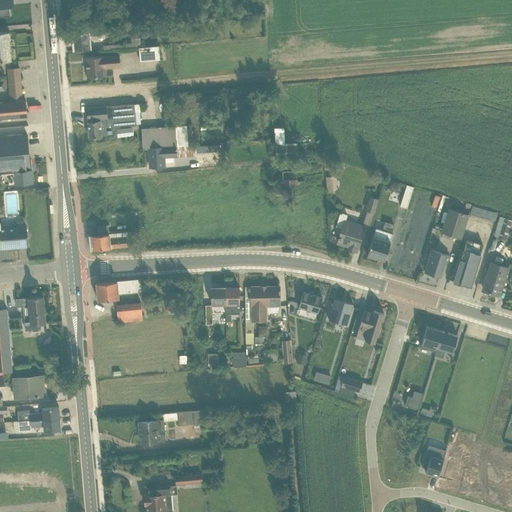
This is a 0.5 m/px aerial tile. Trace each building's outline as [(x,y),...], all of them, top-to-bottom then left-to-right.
[(0,0),(0,16),(9,15),(8,4),(12,3),(11,0),(0,0)] [(73,51),(91,49),(90,39),(110,37),(109,34),(109,30),(71,33),(73,51)] [(0,61),(11,61),(8,32),(0,32),(0,61)] [(103,50),(141,47),(140,38),(130,38),(131,43),(103,46),(103,50)] [(139,48),(140,61),(159,60),(158,46),(139,48)] [(120,68),(119,55),(85,58),(87,78),(110,76),(109,69),(120,68)] [(0,119),(27,117),(25,101),(21,101),(19,68),(7,69),(9,102),(0,102),(0,119)] [(134,105),(134,104),(86,108),(89,138),(108,136),(110,138),(112,139),(115,139),(117,138),(117,135),(116,128),(120,128),(120,126),(136,125),(136,124),(140,124),(138,104),(134,105)] [(142,148),(148,148),(192,145),(191,130),(186,131),(187,126),(141,128),(142,148)] [(32,170),(29,170),(26,134),(0,136),(0,173),(13,173),(14,184),(33,182),(32,170)] [(298,143),(275,144),(276,159),(298,158),(298,143)] [(199,145),(192,145),(148,148),(148,168),(165,167),(165,157),(196,156),(196,154),(211,154),(210,150),(216,149),(216,144),(199,145)] [(297,181),(296,170),(281,171),(282,180),(278,180),(278,175),(271,176),(272,181),(278,180),(278,182),(279,181),(280,185),(281,185),(282,187),(272,188),(273,196),(305,194),(304,181),(297,181)] [(400,206),(405,208),(412,186),(406,185),(400,206)] [(374,213),(378,199),(369,196),(365,211),(374,213)] [(474,215),(485,219),(488,210),(476,206),(474,215)] [(440,232),(461,238),(469,214),(448,208),(440,232)] [(347,248),(356,251),(364,225),(345,219),(347,214),(340,212),(335,226),(342,229),(337,243),(348,246),(347,248)] [(505,240),(511,221),(510,220),(511,216),(504,214),(504,216),(500,215),(494,236),(499,237),(498,238),(505,240)] [(14,247),(27,246),(25,225),(24,223),(24,221),(22,220),(21,220),(19,220),(17,221),(16,222),(16,223),(9,224),(11,249),(14,249),(14,247)] [(11,249),(9,224),(0,224),(0,222),(0,248),(8,248),(8,250),(11,249)] [(93,249),(129,246),(128,236),(109,238),(107,224),(96,226),(97,235),(92,235),(93,249)] [(376,257),(384,260),(392,234),(376,228),(367,256),(375,258),(376,257)] [(460,283),(470,286),(480,254),(463,248),(453,282),(459,284),(460,283)] [(432,250),(424,272),(440,277),(444,262),(447,263),(450,255),(432,250)] [(490,292),(499,294),(508,266),(492,262),(484,291),(488,292),(488,293),(490,293),(490,292)] [(97,300),(119,298),(119,293),(141,291),(140,279),(96,283),(97,300)] [(279,306),(279,286),(251,286),(251,321),(267,321),(267,307),(279,306)] [(225,312),(225,287),(211,287),(211,305),(205,305),(206,324),(212,324),(212,312),(225,312)] [(230,312),(239,312),(239,287),(231,288),(230,287),(225,287),(225,312),(225,320),(230,321),(230,312)] [(317,313),(322,298),(303,292),(298,307),(317,313)] [(23,306),(25,324),(45,323),(42,296),(16,299),(16,307),(23,306)] [(328,319),(347,324),(353,304),(334,298),(328,319)] [(118,322),(142,319),(144,319),(144,314),(141,315),(140,302),(116,305),(118,322)] [(146,312),(161,310),(161,302),(145,304),(146,312)] [(0,309),(0,372),(3,373),(12,373),(6,309),(0,309)] [(356,336),(374,341),(383,313),(373,310),(372,312),(364,310),(356,336)] [(255,347),(267,347),(267,334),(258,334),(258,336),(255,336),(255,344),(253,344),(253,321),(249,321),(249,319),(246,319),(246,352),(246,354),(248,354),(248,362),(258,361),(257,353),(255,353),(255,347)] [(420,347),(435,351),(441,330),(426,326),(420,347)] [(445,350),(452,352),(457,335),(441,330),(435,351),(434,354),(442,357),(445,350)] [(283,362),(292,362),(290,339),(281,340),(283,362)] [(276,352),(275,349),(263,350),(264,354),(263,354),(263,361),(264,361),(265,363),(269,363),(269,361),(277,360),(277,352),(276,352)] [(246,366),(246,354),(246,352),(233,352),(233,367),(246,366)] [(208,365),(218,365),(218,353),(208,353),(208,365)] [(334,387),(358,396),(363,383),(339,374),(334,387)] [(13,398),(44,396),(43,375),(12,378),(13,398)] [(404,395),(403,405),(417,407),(420,392),(411,390),(410,396),(404,395)] [(284,392),(285,401),(295,400),(295,391),(284,392)] [(17,411),(18,421),(59,418),(58,407),(42,408),(42,412),(29,413),(29,410),(17,411)] [(163,419),(163,421),(177,420),(177,425),(202,423),(200,410),(159,414),(159,417),(163,417),(163,419)] [(43,431),(60,429),(59,418),(18,421),(13,422),(13,431),(31,430),(31,427),(43,426),(43,431)] [(141,443),(165,441),(163,421),(163,419),(138,422),(138,431),(140,431),(141,443)] [(425,472),(437,476),(443,459),(446,450),(428,445),(422,466),(426,468),(425,472)] [(456,463),(443,459),(437,476),(451,480),(456,463)] [(488,472),(475,469),(470,486),(483,490),(488,472)] [(502,477),(488,472),(483,490),(497,494),(502,477)] [(175,475),(175,485),(176,485),(202,483),(201,473),(175,475)] [(160,511),(161,511),(172,511),(171,494),(177,494),(176,485),(148,487),(148,493),(143,494),(144,505),(146,505),(146,511),(160,511)]
